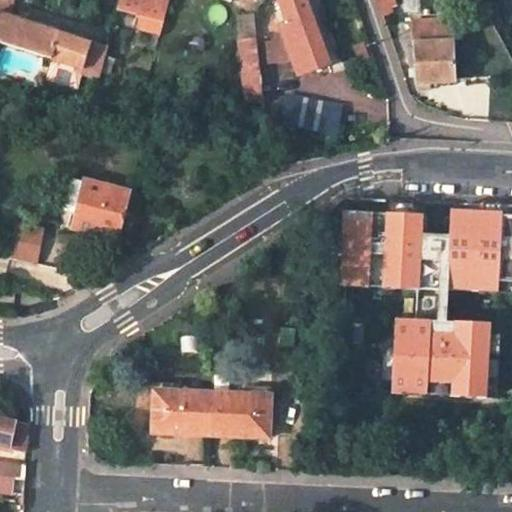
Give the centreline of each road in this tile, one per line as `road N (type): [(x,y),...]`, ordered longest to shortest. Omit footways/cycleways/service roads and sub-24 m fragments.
road 1 (unclassified): [(55,489),(511,511)]
road 2 (unclassified): [(182,267),(347,169),(400,161),(511,168)]
road 3 (unclassified): [(60,367),(161,296),(182,267)]
road 4 (unclassified): [(182,267),(145,273),(54,330)]
road 5 (unclassified): [(55,489),(60,367)]
